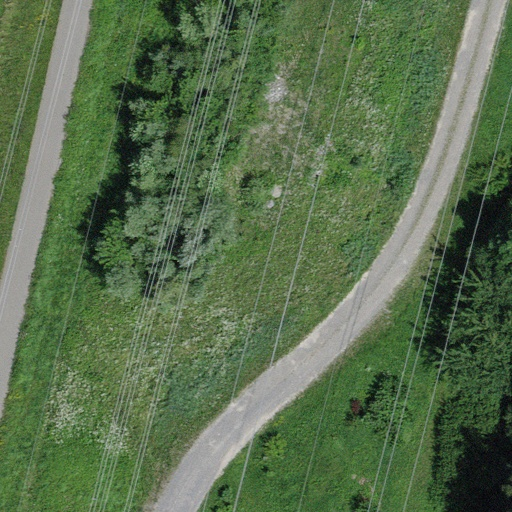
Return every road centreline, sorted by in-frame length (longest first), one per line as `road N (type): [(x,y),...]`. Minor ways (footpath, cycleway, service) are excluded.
road 1 (track): [(487,0),(435,191),(392,283),(217,431),(170,511)]
road 2 (track): [(0,391),(84,0)]
